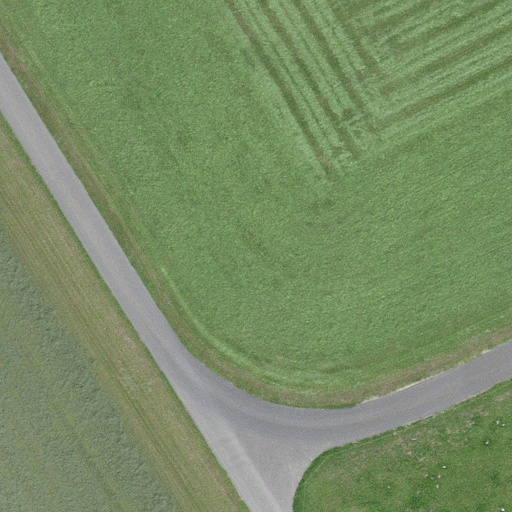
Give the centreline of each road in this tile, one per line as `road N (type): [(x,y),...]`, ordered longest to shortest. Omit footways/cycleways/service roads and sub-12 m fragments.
road 1 (track): [(0,80),(274,511)]
road 2 (track): [(511,365),(244,462)]
